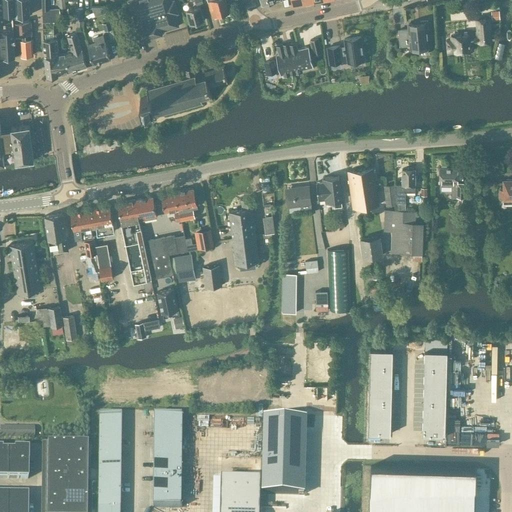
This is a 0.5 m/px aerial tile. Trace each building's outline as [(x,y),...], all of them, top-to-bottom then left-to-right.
[(0,0),(0,56),(21,55),(19,34),(15,35),(14,23),(17,22),(13,22),(13,17),(17,17),(17,16),(30,15),(28,0),(0,0)] [(162,30),(179,25),(175,13),(178,13),(174,0),(128,0),(135,26),(139,39),(162,33),(162,30)] [(229,13),(225,0),(207,0),(210,9),(213,17),(229,13)] [(196,23),(204,20),(200,6),(186,10),(190,24),(192,23),(192,24),(196,23)] [(54,47),(58,47),(57,38),(54,38),(54,21),(61,21),(60,9),(49,9),(43,9),(43,21),(44,39),(45,54),(48,76),(58,74),(58,73),(56,63),(55,53),(54,54),(54,47)] [(472,42),(491,40),(489,17),(476,18),(478,34),(470,35),(469,33),(459,34),(459,33),(453,33),(453,35),(451,35),(451,39),(447,39),(448,50),(455,50),(455,51),(473,49),(472,42)] [(408,28),(399,29),(400,45),(403,45),(410,45),(411,49),(419,48),(420,54),(428,53),(427,47),(428,47),(426,28),(428,27),(428,21),(428,20),(420,21),(420,22),(408,23),(409,28),(408,28)] [(31,21),(17,22),(14,23),(15,35),(19,34),(21,34),(22,55),(33,54),(31,21)] [(111,29),(109,21),(103,23),(106,31),(111,29)] [(71,51),(66,52),(67,60),(70,70),(87,65),(82,48),(81,48),(77,32),(68,35),(71,46),(69,46),(71,51)] [(88,44),(93,63),(111,58),(106,41),(105,41),(103,35),(94,38),(95,42),(88,44)] [(310,39),(314,54),(322,52),(318,37),(310,39)] [(327,46),(329,64),(343,62),(342,55),(346,54),(347,62),(350,61),(351,67),(362,66),(361,60),(364,60),(361,37),(344,38),(345,46),(340,46),(340,44),(327,46)] [(298,49),(296,42),(290,44),(289,42),(276,45),(277,50),(278,53),(275,54),(281,75),(283,74),(283,76),(294,73),(291,60),(296,59),(294,50),(298,49)] [(291,60),(294,73),(302,71),(302,70),(313,67),(308,46),(298,49),(294,50),(296,59),(291,60)] [(59,53),(58,47),(54,47),(54,54),(55,53),(56,63),(58,73),(70,70),(67,60),(66,52),(65,52),(59,53)] [(264,61),(267,73),(276,71),(274,59),(264,61)] [(187,105),(194,103),(194,105),(196,105),(195,103),(201,101),(202,103),(203,102),(203,101),(212,98),(209,86),(227,81),(223,67),(196,75),(196,74),(194,74),(192,67),(185,69),(187,76),(180,78),(179,76),(177,77),(178,79),(172,80),(171,78),(169,79),(170,81),(164,83),(163,81),(161,81),(162,83),(156,85),(155,83),(153,83),(154,86),(148,87),(148,85),(145,86),(148,96),(140,98),(143,110),(149,108),(150,110),(151,111),(153,111),(155,117),(156,117),(155,115),(162,113),(163,115),(164,114),(164,112),(170,110),(170,112),(172,112),(172,110),(178,108),(178,110),(180,110),(179,108),(185,106),(186,108),(188,107),(187,105)] [(0,165),(5,165),(5,162),(4,155),(8,151),(15,150),(16,161),(34,159),(29,120),(13,122),(11,124),(5,119),(0,119),(0,165)] [(348,170),(353,208),(378,204),(375,179),(377,179),(375,166),(348,170)] [(440,168),(439,182),(442,182),(442,186),(452,186),(452,196),(465,197),(465,182),(457,182),(457,168),(447,168),(446,166),(442,166),(441,168),(440,168)] [(396,196),(397,202),(406,201),(405,192),(415,192),(415,189),(416,189),(416,169),(402,169),(402,184),(396,184),(396,196)] [(342,200),(339,176),(323,177),(323,181),(316,182),(318,200),(325,199),(326,202),(334,201),(334,207),(342,206),(341,200),(342,200)] [(511,178),(503,179),(503,188),(500,188),(500,197),(504,197),(504,199),(511,198),(511,178)] [(397,204),(397,202),(396,196),(395,184),(384,185),(386,205),(397,204)] [(298,189),(286,190),(288,206),(302,204),(303,207),(305,207),(305,209),(311,209),(309,185),(298,186),(298,189)] [(175,191),(181,219),(195,217),(192,205),(197,204),(194,187),(175,191)] [(176,220),(181,219),(175,191),(162,194),(165,211),(176,208),(177,211),(174,212),(176,220)] [(136,199),(139,219),(157,216),(153,196),(136,199)] [(242,209),(229,210),(233,238),(256,235),(252,208),(255,207),(254,197),(241,199),(242,209)] [(136,199),(118,203),(124,233),(142,230),(139,219),(136,199)] [(93,235),(115,231),(110,204),(88,208),(93,235)] [(95,245),(93,235),(88,208),(71,211),(75,233),(82,231),(83,239),(89,238),(89,240),(84,241),(87,255),(97,253),(95,245)] [(384,231),(392,231),(391,252),(422,253),(423,222),(415,222),(415,211),(385,210),(384,231)] [(62,213),(45,216),(49,243),(58,242),(59,251),(68,250),(62,213)] [(458,214),(448,214),(448,231),(458,231),(458,214)] [(272,216),(263,217),(265,234),(272,233),(274,233),(272,216)] [(211,227),(199,229),(202,247),(214,245),(211,227)] [(501,228),(489,229),(490,245),(494,245),(494,243),(501,242),(501,228)] [(142,230),(124,233),(134,284),(151,280),(142,230)] [(165,237),(169,254),(177,252),(174,235),(165,237)] [(256,235),(233,238),(236,263),(259,260),(256,235)] [(380,236),(360,239),(363,257),(383,254),(380,236)] [(172,274),(169,254),(165,237),(148,240),(156,277),(172,274)] [(32,241),(10,244),(18,292),(40,289),(32,241)] [(95,245),(97,253),(102,280),(113,278),(107,243),(95,245)] [(330,310),(352,309),(349,248),(327,249),(330,310)] [(219,265),(203,267),(205,287),(222,285),(219,265)] [(380,268),(366,267),(366,283),(369,283),(370,299),(372,308),(387,307),(384,281),(380,282),(380,268)] [(173,288),(158,291),(162,312),(177,309),(173,288)] [(60,305),(48,307),(50,324),(50,325),(51,327),(63,325),(60,305)] [(74,315),(63,317),(66,339),(67,339),(77,337),(74,315)] [(175,329),(184,327),(182,317),(173,319),(175,329)] [(145,330),(160,327),(159,319),(135,323),(138,338),(146,337),(145,330)] [(16,335),(3,335),(3,360),(16,360),(16,335)] [(392,349),(370,348),(368,433),(390,434),(392,349)] [(447,350),(425,350),(423,434),(445,435),(447,350)] [(119,511),(120,415),(98,415),(97,511),(119,511)] [(182,416),(154,416),(153,507),(181,507),(182,416)] [(265,418),(263,494),(305,495),(307,419),(265,418)] [(0,427),(0,438),(33,439),(34,428),(0,427)] [(86,511),(87,443),(46,443),(45,511),(86,511)] [(8,450),(7,479),(9,479),(16,479),(19,479),(26,479),(27,479),(28,479),(28,459),(28,447),(15,447),(15,450),(14,450),(8,450)] [(369,511),(474,511),(476,469),(371,466),(369,511)] [(260,511),(261,479),(222,478),(220,511),(260,511)] [(7,494),(6,511),(27,511),(27,494),(26,494),(18,494),(16,494),(8,494),(7,494)]
